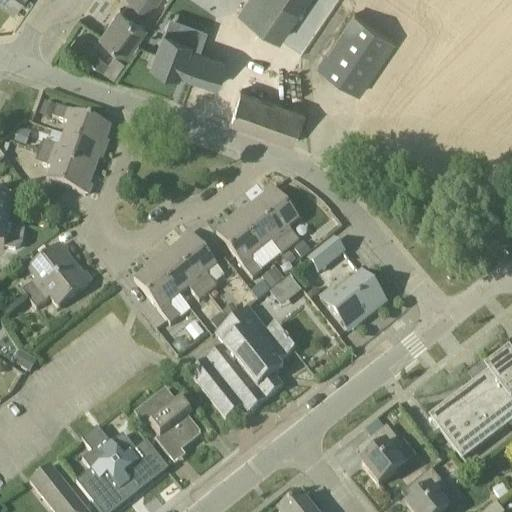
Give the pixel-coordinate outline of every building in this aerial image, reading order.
[(20,0),(0,0),(0,3),(13,12),(20,0)] [(130,0),(122,12),(141,25),(150,12),(157,0),(130,0)] [(289,39),(311,0),(250,0),(244,12),(289,39)] [(122,12),(120,9),(100,36),(126,55),(146,28),(141,25),(122,12)] [(394,42),(354,15),(318,68),(358,95),(394,42)] [(190,41),(164,32),(152,66),(178,76),(179,72),(217,86),(226,61),(200,52),(188,48),(190,41)] [(114,56),(103,72),(114,79),(125,63),(114,56)] [(242,92),(231,123),(293,145),(304,114),(242,92)] [(45,105),(40,117),(50,121),(55,109),(45,105)] [(111,130),(56,110),(52,121),(68,127),(64,138),(102,152),(111,130)] [(20,131),(15,145),(23,148),(25,148),(29,138),(30,134),(20,131)] [(64,138),(59,150),(42,144),(38,155),(94,175),(102,152),(64,138)] [(94,175),(38,155),(35,165),(51,172),(47,184),(85,198),(94,175)] [(57,195),(44,191),(40,204),(52,208),(57,195)] [(298,223),(273,191),(254,207),(290,252),(299,245),(296,241),(306,233),(298,223)] [(11,203),(0,201),(0,226),(7,228),(11,203)] [(254,207),(235,222),(260,253),(270,245),(281,259),(282,259),(290,252),(254,207)] [(235,222),(216,237),(252,283),(261,275),(250,261),(260,253),(235,222)] [(7,228),(0,226),(0,251),(4,252),(15,253),(22,248),(25,231),(7,228)] [(172,252),(208,298),(216,291),(205,277),(216,269),(191,237),(172,252)] [(308,264),(318,276),(343,256),(333,244),(308,264)] [(303,245),(293,253),(301,262),(311,255),(303,245)] [(59,249),(27,274),(35,284),(21,295),(29,304),(74,268),(59,249)] [(152,267),(178,299),(188,291),(199,305),(208,298),(172,252),(152,267)] [(290,252),(282,259),(289,269),(298,262),(290,252)] [(14,268),(22,277),(28,272),(21,263),(14,268)] [(152,267),(133,283),(170,328),(179,321),(168,307),(178,299),(152,267)] [(29,304),(36,313),(50,302),(58,312),(90,287),(74,268),(29,304)] [(261,281),(271,293),(282,284),(273,272),(261,281)] [(384,305),(362,277),(325,307),(347,335),(384,305)] [(283,308),(303,295),(294,280),(273,294),(283,308)] [(214,292),(209,297),(212,302),(218,297),(214,292)] [(233,307),(223,314),(230,323),(240,316),(233,307)] [(29,308),(20,315),(26,322),(34,315),(29,308)] [(275,379),(280,376),(277,372),(280,369),(278,367),(294,354),(274,329),(266,335),(248,312),(215,338),(224,349),(240,337),(274,380),(275,379)] [(221,316),(210,325),(218,334),(229,326),(221,316)] [(204,336),(195,325),(185,332),(195,344),(204,336)] [(224,349),(188,377),(225,423),(242,409),(244,411),(254,412),(283,390),(275,379),(274,380),(240,337),(224,349)] [(511,424),(511,359),(508,354),(486,371),(490,377),(430,421),(462,463),(511,424)] [(20,369),(30,375),(36,364),(26,358),(20,369)] [(187,420),(191,416),(181,403),(176,407),(165,393),(134,418),(169,462),(200,437),(187,420)] [(416,459),(404,445),(400,447),(386,430),(359,452),(367,462),(360,467),(378,489),(403,469),(416,459)] [(148,479),(132,459),(136,455),(123,438),(110,448),(96,431),(81,443),(92,456),(82,464),(92,476),(76,488),(90,507),(102,497),(108,505),(128,488),(131,492),(148,479)] [(403,479),(411,488),(429,471),(421,463),(403,479)] [(83,511),(58,480),(49,469),(29,485),(38,496),(51,511),(83,511)] [(448,496),(445,491),(431,474),(402,497),(410,507),(405,511),(406,511),(446,511),(439,503),(448,496)] [(501,487),(493,493),(499,502),(507,496),(501,487)] [(308,511),(299,500),(284,511),(308,511)]
